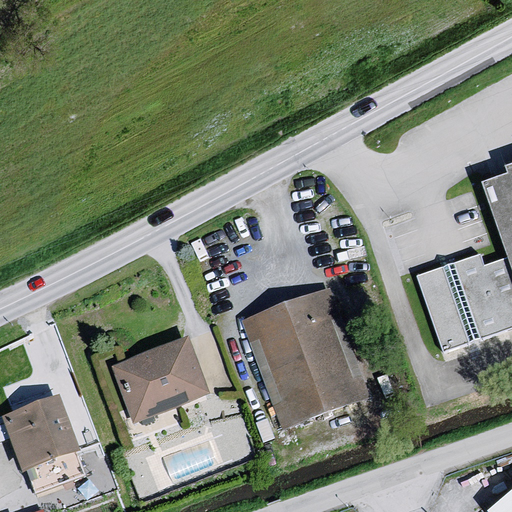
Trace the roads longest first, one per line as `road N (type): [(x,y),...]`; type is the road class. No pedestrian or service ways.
road 1 (tertiary): [(0,309),(511,36)]
road 2 (unknown): [(271,167),(280,271),(220,315),(244,378)]
road 3 (unclassified): [(511,433),(282,511)]
